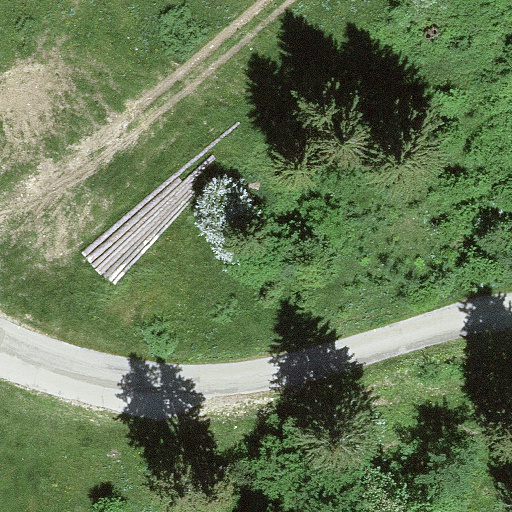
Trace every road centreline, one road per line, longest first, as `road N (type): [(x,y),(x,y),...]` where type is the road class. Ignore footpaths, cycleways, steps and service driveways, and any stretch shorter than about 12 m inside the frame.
road 1 (unclassified): [(0,336),(138,382),(203,386),(294,375),(511,303)]
road 2 (track): [(0,204),(110,144),(286,0)]
